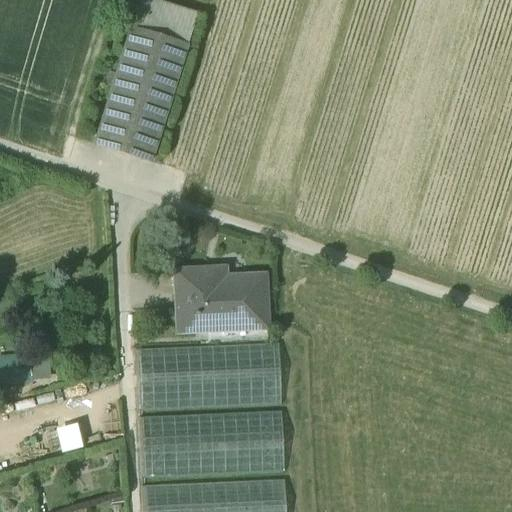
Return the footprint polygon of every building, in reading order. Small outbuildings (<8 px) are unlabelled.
[(197,15),(146,0),(139,0),(130,28),(187,46),(197,15)] [(326,58),(340,0),(311,0),(302,43),(309,44),(307,54),(326,58)] [(130,28),(94,144),(152,161),(187,46),(130,28)] [(263,278),(204,281),(204,272),(173,273),(176,336),(266,331),(263,278)] [(278,347),(133,352),(135,410),(280,405),(278,347)] [(281,412),(137,419),(140,481),(284,474),(281,412)] [(285,511),(284,481),(140,488),(140,511),(285,511)]
